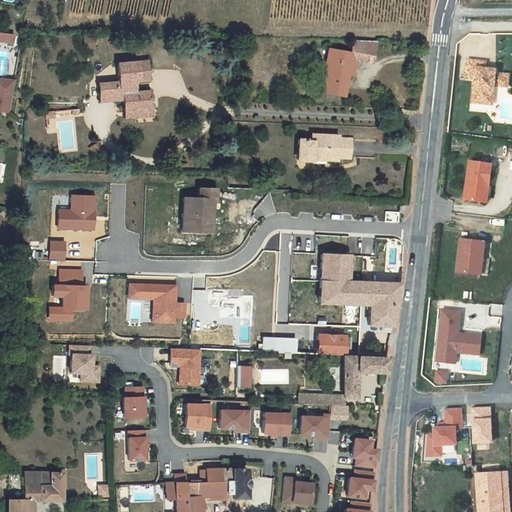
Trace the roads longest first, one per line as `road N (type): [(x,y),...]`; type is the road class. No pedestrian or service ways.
road 1 (residential): [(116,221),(119,256),(129,265),(226,265),(277,222),(420,230)]
road 2 (residential): [(322,511),(316,466),(166,445),(160,387),(130,361)]
road 3 (secondary): [(420,230),(451,0)]
road 4 (secondary): [(402,403),(420,230)]
